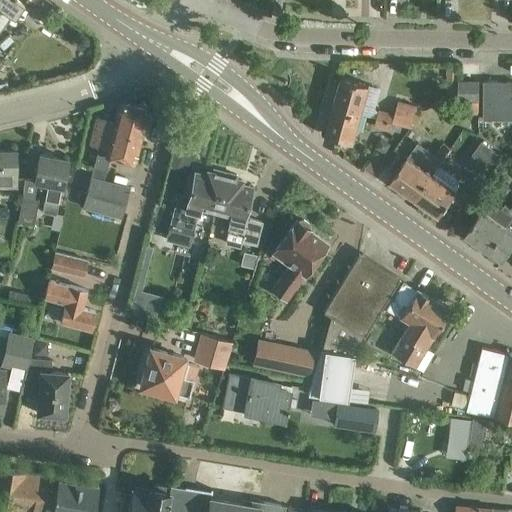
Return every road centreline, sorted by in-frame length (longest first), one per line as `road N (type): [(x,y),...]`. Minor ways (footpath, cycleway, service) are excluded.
road 1 (residential): [(511,500),(138,444),(80,444)]
road 2 (residential): [(80,444),(163,117),(182,73)]
road 3 (residential): [(511,40),(276,33),(201,0)]
road 4 (primary): [(511,300),(284,139)]
road 5 (residential): [(152,45),(91,92),(0,115)]
road 6 (primary): [(284,139),(217,66),(152,45)]
road 7 (primary): [(182,73),(284,139)]
